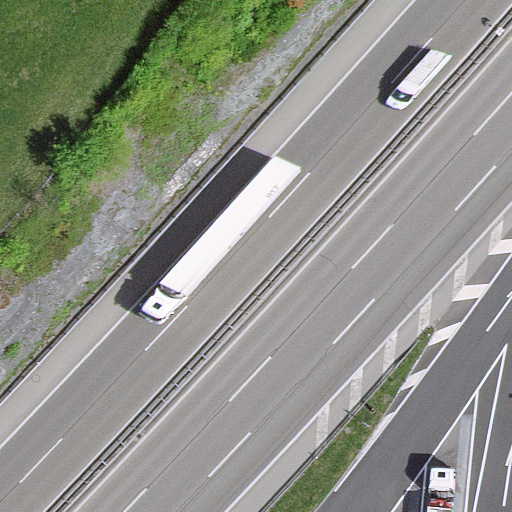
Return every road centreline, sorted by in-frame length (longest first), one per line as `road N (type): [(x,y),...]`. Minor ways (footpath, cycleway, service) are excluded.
road 1 (motorway): [(465,0),(0,502)]
road 2 (motorway): [(149,511),(511,119)]
